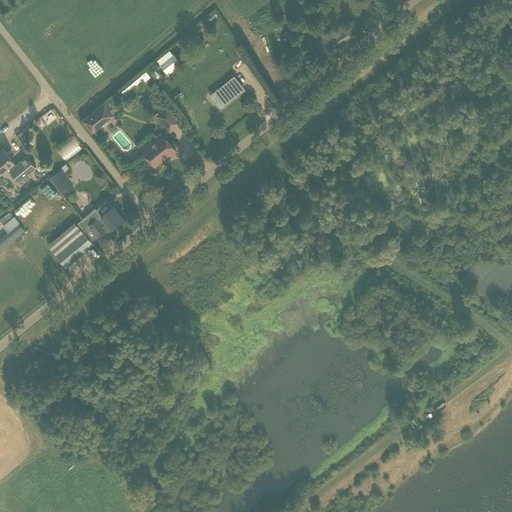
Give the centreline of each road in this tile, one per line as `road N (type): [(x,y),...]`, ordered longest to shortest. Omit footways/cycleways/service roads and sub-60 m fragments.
road 1 (unclassified): [(151,221),(414,0)]
road 2 (unclassified): [(151,221),(0,29)]
road 3 (unclassified): [(0,347),(151,221)]
